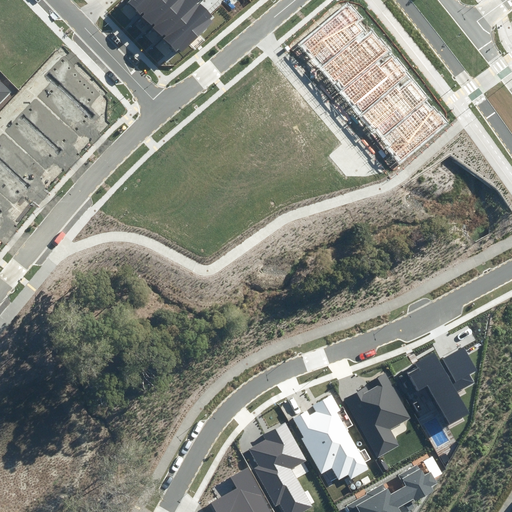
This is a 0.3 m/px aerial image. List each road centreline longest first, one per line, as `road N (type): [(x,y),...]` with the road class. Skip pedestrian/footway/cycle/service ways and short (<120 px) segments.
road 1 (residential): [(511,267),(400,327),(280,374),(236,403),(177,500)]
road 2 (residential): [(159,109),(0,286)]
road 3 (secondary): [(511,145),(400,0)]
road 4 (residential): [(255,31),(351,140)]
road 5 (residential): [(255,31),(159,109)]
road 6 (residential): [(77,20),(159,109)]
